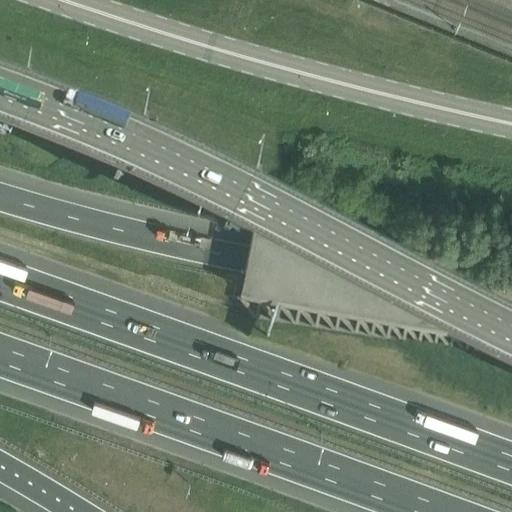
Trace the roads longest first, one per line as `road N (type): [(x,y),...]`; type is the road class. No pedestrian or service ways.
road 1 (motorway): [(511,348),(158,165),(0,99)]
road 2 (motorway): [(511,465),(0,282)]
road 3 (motorway): [(511,314),(176,245),(0,199)]
road 4 (secondary): [(511,125),(277,65),(73,0)]
road 5 (motorway): [(0,359),(428,511)]
